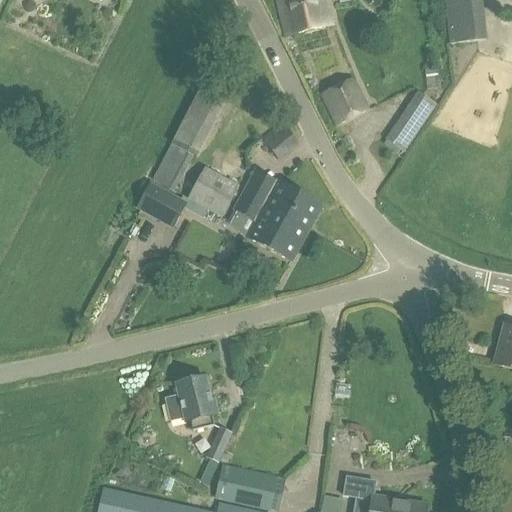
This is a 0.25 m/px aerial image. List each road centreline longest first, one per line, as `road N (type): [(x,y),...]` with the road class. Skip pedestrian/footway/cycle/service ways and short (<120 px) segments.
road 1 (residential): [(405,276),(0,375)]
road 2 (residential): [(418,263),(374,232),(332,170),(247,0)]
road 3 (unclassified): [(464,511),(460,446),(427,342)]
